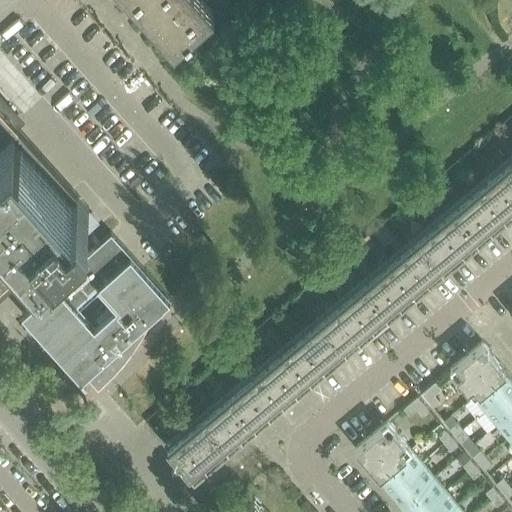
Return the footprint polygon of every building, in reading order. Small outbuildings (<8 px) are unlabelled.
[(213,12),(202,0),(131,0),(174,47),(186,37),(187,38),(192,33),(191,32),(213,12)] [(89,206),(54,167),(0,107),(0,285),(29,259),(43,274),(45,276),(48,276),(49,275),(50,274),(51,272),(51,269),(50,268),(37,253),(63,229),(72,239),(70,241),(71,241),(91,223),(82,213),(89,206)] [(492,226),(511,209),(511,154),(465,194),(492,226)] [(389,312),(429,279),(492,226),(465,194),(362,280),(389,312)] [(86,372),(98,385),(106,377),(119,364),(130,350),(140,335),(149,319),(148,317),(170,297),(111,231),(22,311),(83,379),(84,378),(82,376),(86,372)] [(359,256),(351,247),(342,255),(349,264),(359,256)] [(339,267),(335,261),(328,266),(328,267),(332,272),(333,272),(339,267)] [(286,398),(361,335),(389,312),(362,280),(259,365),(286,398)] [(270,325),(266,320),(259,325),(264,330),(270,325)] [(461,381),(493,354),(482,340),(449,367),(461,381)] [(473,395),(505,368),(493,354),(461,381),(473,395)] [(227,365),(220,357),(212,364),(219,372),(227,365)] [(259,365),(232,388),(167,442),(194,475),(209,462),(286,398),(259,365)] [(484,409),(511,385),(511,376),(505,368),(473,395),(484,409)] [(440,400),(434,393),(441,387),(434,379),(420,391),(433,406),(440,400)] [(496,423),(511,409),(511,385),(484,409),(496,423)] [(429,409),(417,394),(403,406),(409,414),(416,408),(422,415),(429,409)] [(508,436),(511,432),(511,409),(496,423),(508,436)] [(367,459),(399,432),(387,419),(355,445),(367,459)] [(462,427),(457,420),(449,426),(455,433),(462,427)] [(468,435),(462,427),(455,433),(461,440),(468,435)] [(452,436),(446,429),(439,435),(445,442),(452,436)] [(378,473),(411,446),(399,432),(367,459),(378,473)] [(458,443),(452,436),(445,442),(451,449),(458,443)] [(390,487),(422,460),(411,446),(378,473),(390,487)] [(485,455),(479,448),(472,454),(478,461),(485,455)] [(491,462),(485,455),(478,461),(484,468),(491,462)] [(475,464),(469,457),(462,463),(468,470),(475,464)] [(402,501),(434,474),(422,460),(390,487),(402,501)] [(481,471),(475,464),(468,470),(474,477),(481,471)] [(410,511),(416,511),(446,488),(434,474),(402,501),(410,511)] [(509,483),(503,476),(496,482),(501,489),(509,483)] [(511,491),(511,486),(509,483),(501,489),(507,496),(511,491)] [(498,492),(492,485),(485,490),(491,498),(498,492)] [(445,511),(457,502),(446,488),(416,511),(445,511)] [(268,511),(250,492),(228,511),(268,511)] [(504,499),(498,492),(491,498),(497,505),(504,499)] [(465,511),(457,502),(445,511),(465,511)]
